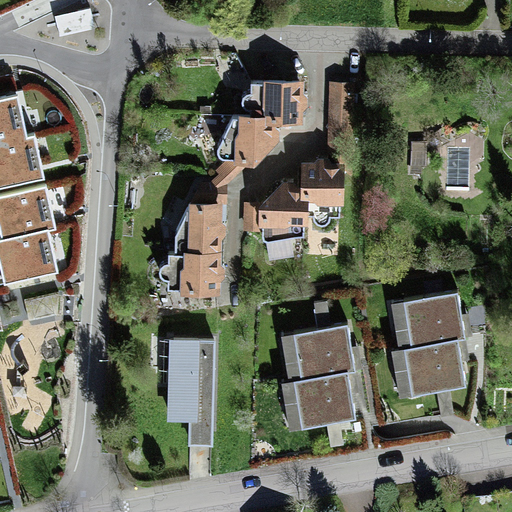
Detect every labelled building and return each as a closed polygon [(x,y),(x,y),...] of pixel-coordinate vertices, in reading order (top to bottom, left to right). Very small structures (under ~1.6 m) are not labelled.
[(59,34),(94,27),(91,8),(55,16),(59,34)] [(233,114),(217,149),(222,155),(254,156),(270,140),(271,123),(271,116),(298,117),(299,81),(276,80),(251,79),(251,89),(244,91),(241,97),(244,103),(250,106),(250,114),(233,114)] [(352,82),(331,81),(329,150),(350,172),(352,82)] [(0,94),(0,184),(43,174),(42,168),(34,133),(26,135),(16,91),(0,94)] [(228,157),(219,166),(223,171),(237,158),(228,157)] [(305,163),(304,188),(290,187),(279,187),(263,203),(262,232),(263,236),(268,238),(304,232),(304,212),(313,212),(315,218),(321,221),(328,218),(330,212),(339,212),(341,164),(324,164),(305,163)] [(201,182),(192,200),(224,201),(225,182),(201,182)] [(0,237),(0,265),(4,282),(39,274),(57,270),(47,226),(55,225),(53,217),(45,183),(0,193),(0,232),(1,237),(0,237)] [(167,286),(216,287),(216,258),(217,251),(218,208),(218,203),(190,202),(175,231),(175,250),(168,250),(168,259),(162,262),(159,266),(161,273),(168,277),(167,286)] [(245,226),(260,226),(261,204),(245,204),(245,226)] [(465,336),(457,288),(403,297),(411,343),(411,344),(458,336),(458,337),(465,336)] [(301,377),(348,369),(348,370),(355,369),(347,321),(293,330),(301,376),(301,377)] [(411,344),(411,343),(404,344),(412,392),(466,383),(458,337),(458,336),(411,344)] [(214,338),(173,337),(171,416),(205,417),(206,369),(213,369),(214,338)] [(301,425),(356,416),(348,370),(348,369),(301,377),(301,376),(293,377),(301,425)]
